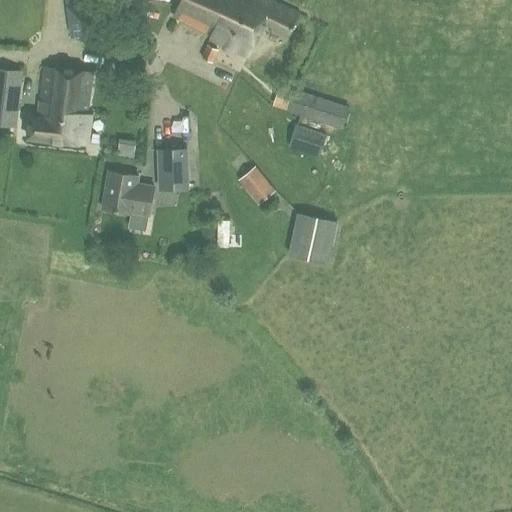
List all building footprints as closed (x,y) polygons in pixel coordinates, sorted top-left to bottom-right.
[(65,0),(71,37),(112,31),(107,0),(65,0)] [(291,34),(300,14),(269,0),(182,0),(175,16),(213,34),(211,38),(250,56),(265,22),(291,34)] [(213,61),(219,49),(207,44),(202,56),(213,61)] [(0,122),(17,125),(23,70),(0,67),(0,122)] [(90,114),(95,73),(46,67),(39,116),(32,115),(29,137),(88,145),(92,114),(90,114)] [(294,87),(287,110),(344,129),(351,105),(294,87)] [(320,156),(328,133),(297,124),(288,146),(320,156)] [(187,149),(159,150),(160,187),(188,186),(187,149)] [(259,204),(277,190),(256,165),(239,179),(259,204)] [(103,208),(133,213),(133,211),(150,214),(155,185),(138,182),(139,175),(109,170),(103,208)] [(330,263),(338,220),(297,211),(289,254),(330,263)] [(218,238),(230,239),(231,213),(219,213),(218,238)] [(215,226),(203,225),(201,242),(214,244),(215,226)]
